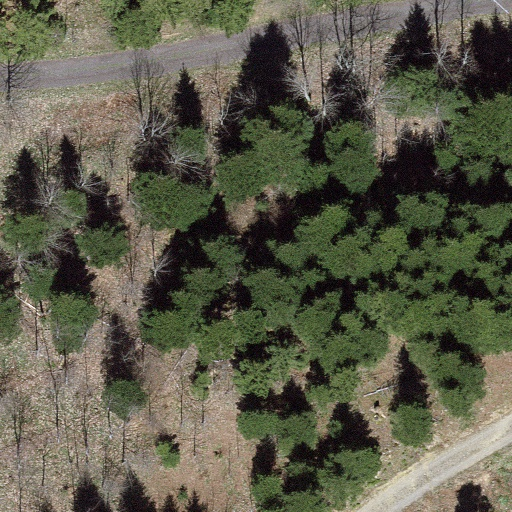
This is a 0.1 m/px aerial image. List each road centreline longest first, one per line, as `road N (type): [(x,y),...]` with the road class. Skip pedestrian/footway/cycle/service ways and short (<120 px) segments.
road 1 (track): [(0,76),(488,0)]
road 2 (track): [(382,511),(511,430)]
